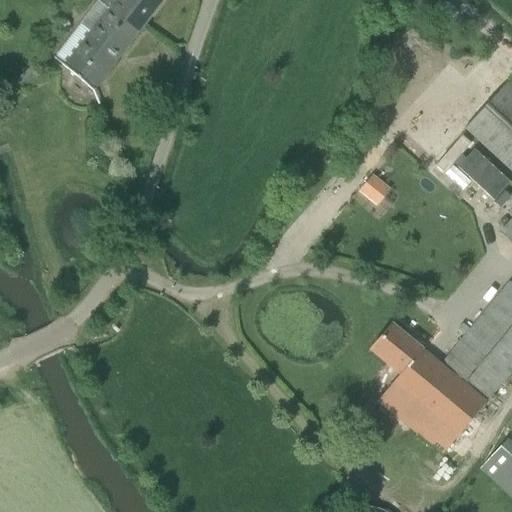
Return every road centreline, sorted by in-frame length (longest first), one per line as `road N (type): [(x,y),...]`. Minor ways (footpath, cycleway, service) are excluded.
road 1 (unclassified): [(0,364),(56,337),(122,253),(161,169),(214,0)]
road 2 (unknown): [(122,253),(148,277),(183,291),(321,273),(361,279),(438,311),(469,299),(495,270),(511,264)]
